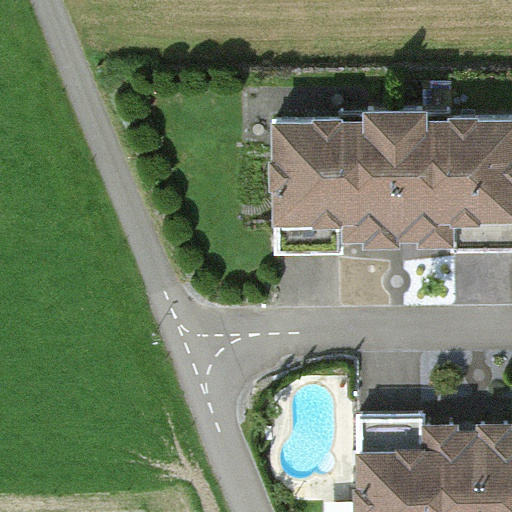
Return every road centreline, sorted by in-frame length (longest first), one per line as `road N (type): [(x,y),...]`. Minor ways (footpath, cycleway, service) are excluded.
road 1 (track): [(50,0),(174,313),(204,350)]
road 2 (residential): [(204,350),(260,334),(511,332)]
road 3 (residential): [(204,350),(212,405),(255,511)]
